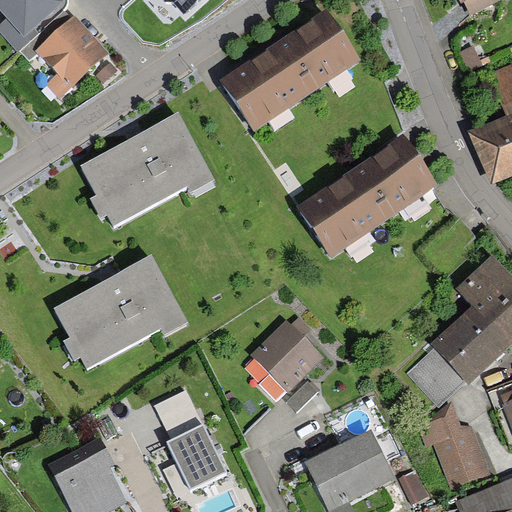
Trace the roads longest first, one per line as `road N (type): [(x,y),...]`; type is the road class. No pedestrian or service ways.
road 1 (residential): [(272,0),(0,174)]
road 2 (residential): [(511,227),(466,172),(399,0)]
